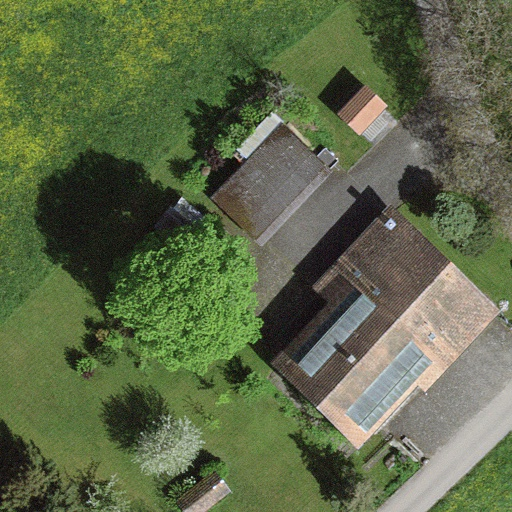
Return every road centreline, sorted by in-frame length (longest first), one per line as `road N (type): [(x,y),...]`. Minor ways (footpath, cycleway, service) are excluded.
road 1 (residential): [(511,211),(470,126),(426,0)]
road 2 (residential): [(397,511),(511,400)]
